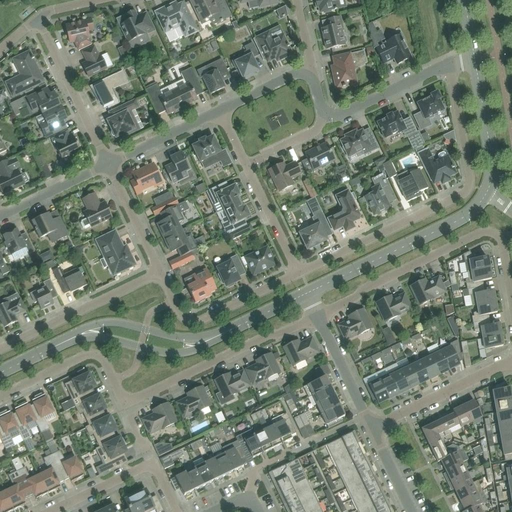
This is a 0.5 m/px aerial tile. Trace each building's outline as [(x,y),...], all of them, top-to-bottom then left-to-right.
[(191,0),(190,1),(200,22),(210,17),(214,18),(216,23),(220,21),(220,22),(223,21),(222,20),(230,16),(222,0),(191,0)] [(319,5),(318,5),(320,13),(323,12),(324,13),(330,12),(330,11),(334,10),(336,10),(336,9),(339,8),(337,0),(316,0),(317,2),(318,1),(319,5)] [(175,3),(163,8),(154,13),(165,34),(179,27),(185,38),(198,32),(184,2),(177,6),(175,3)] [(285,6),(279,9),(279,13),(285,15),(287,14),(285,6)] [(133,12),(127,15),(126,15),(126,16),(118,20),(121,27),(121,26),(125,35),(129,45),(131,47),(134,47),(137,46),(138,44),(138,41),(146,37),(145,34),(153,31),(145,14),(137,18),(133,12)] [(328,28),(321,29),(323,37),(324,37),(325,42),(324,42),(326,50),(345,45),(344,44),(345,44),(346,43),(347,42),(346,38),(345,37),(344,36),(342,28),(340,17),(326,21),(328,28)] [(93,30),(93,29),(91,20),(85,21),(81,22),(80,21),(78,21),(77,21),(76,22),(75,24),(65,26),(69,43),(74,42),(78,51),(91,45),(88,39),(89,38),(87,31),(93,30)] [(370,35),(376,33),(372,23),(368,25),(370,35)] [(277,62),(281,60),(290,56),(288,52),(290,51),(288,47),(289,47),(288,45),(287,45),(283,35),(272,41),(268,32),(255,39),(256,39),(253,40),(263,61),(265,59),(267,63),(275,59),(277,62)] [(117,33),(111,36),(114,43),(121,40),(117,33)] [(396,65),(411,58),(404,42),(405,42),(401,34),(391,38),(392,40),(385,43),(386,43),(375,48),(383,65),(390,61),(390,60),(393,59),(396,65)] [(215,41),(210,44),(214,52),(219,49),(215,41)] [(252,43),(244,47),(246,52),(244,52),(243,55),(245,58),(240,60),(237,59),(233,61),(233,64),(234,67),(237,68),(238,70),(240,75),(242,79),(243,78),(246,80),(249,78),(250,75),(259,71),(252,59),(258,56),(252,43)] [(98,57),(93,47),(82,52),(87,62),(82,65),(88,78),(106,69),(100,56),(98,57)] [(372,47),(365,48),(367,56),(374,55),(372,47)] [(12,59),(20,76),(5,83),(12,97),(45,81),(29,50),(12,59)] [(174,51),(169,54),(172,60),(179,57),(176,52),(174,51)] [(349,54),(333,58),(335,67),(333,67),(335,75),(333,75),(334,79),(333,80),(334,84),(335,85),(336,89),(352,85),(356,84),(353,70),(366,63),(363,51),(349,55),(349,54)] [(184,55),(177,58),(180,63),(183,64),(187,62),(184,55)] [(209,74),(202,77),(210,94),(224,88),(218,75),(227,71),(221,59),(205,67),(209,74)] [(181,88),(174,92),(183,109),(192,105),(191,104),(197,101),(195,97),(203,93),(191,68),(180,73),(186,85),(181,87),(181,88)] [(238,70),(231,73),(234,78),(240,75),(238,70)] [(93,88),(92,89),(96,97),(97,96),(100,103),(103,109),(106,107),(107,109),(119,104),(115,96),(112,89),(122,85),(119,81),(125,78),(122,71),(100,82),(102,84),(93,87),(93,88)] [(183,109),(174,92),(167,95),(167,94),(162,97),(156,85),(145,90),(157,115),(165,111),(167,115),(173,112),(174,114),(183,109)] [(42,115),(60,107),(54,94),(50,96),(47,89),(26,99),(33,112),(39,109),(42,115)] [(431,97),(420,103),(417,104),(421,113),(414,116),(420,130),(431,125),(428,119),(433,117),(432,116),(443,110),(438,100),(440,99),(437,92),(430,95),(431,97)] [(126,136),(135,131),(139,130),(134,120),(130,111),(138,107),(134,100),(120,106),(110,111),(108,112),(112,119),(107,121),(111,130),(110,131),(110,133),(111,134),(112,135),(113,136),(114,137),(115,139),(125,134),(126,136)] [(45,138),(58,131),(66,128),(62,121),(66,119),(60,107),(42,115),(45,122),(39,125),(45,138)] [(406,137),(416,132),(409,119),(402,122),(397,112),(391,115),(391,114),(390,115),(390,116),(387,117),(387,116),(386,117),(387,118),(377,123),(384,139),(397,133),(398,134),(403,131),(406,137)] [(348,157),(361,151),(364,155),(378,148),(371,133),(364,136),(362,130),(357,133),(356,131),(344,136),(345,138),(340,141),(342,146),(342,148),(344,151),(345,152),(348,157)] [(451,142),(455,140),(453,131),(443,136),(445,139),(451,142)] [(62,161),(63,163),(65,163),(67,163),(69,161),(69,160),(69,158),(68,157),(80,151),(73,136),(70,138),(67,132),(52,140),(62,161)] [(427,133),(421,135),(425,144),(431,141),(427,133)] [(192,147),(199,163),(201,162),(204,169),(220,162),(223,167),(231,163),(225,150),(220,152),(213,137),(205,140),(204,139),(198,142),(199,143),(192,147)] [(326,143),(319,147),(304,154),(307,159),(301,162),(307,174),(335,161),(326,143)] [(429,148),(424,151),(422,146),(415,149),(430,181),(432,180),(433,184),(440,181),(442,184),(443,183),(448,181),(450,180),(448,177),(455,174),(453,168),(453,166),(452,166),(447,157),(446,157),(444,153),(442,153),(438,154),(438,157),(439,160),(436,162),(429,148)] [(165,167),(165,168),(173,184),(177,182),(179,181),(180,184),(194,178),(187,165),(189,164),(186,159),(184,160),(181,153),(170,158),(173,164),(165,167)] [(385,156),(379,159),(382,165),(387,163),(385,156)] [(0,164),(0,173),(2,177),(1,177),(0,177),(0,189),(2,195),(24,185),(23,184),(17,171),(20,169),(21,168),(16,158),(8,162),(8,161),(0,164)] [(385,171),(389,179),(396,176),(389,162),(387,163),(382,165),(385,171)] [(300,174),(295,163),(288,166),(289,167),(285,169),(283,164),(268,171),(279,192),(293,185),(290,179),(300,174)] [(46,165),(40,168),(45,180),(52,177),(46,165)] [(153,165),(133,175),(135,180),(130,183),(136,195),(142,193),(141,190),(153,184),(154,187),(162,183),(153,165)] [(377,168),(379,173),(385,171),(382,165),(377,168)] [(346,170),(335,175),(340,185),(351,180),(346,170)] [(410,177),(397,183),(407,202),(420,196),(419,193),(427,189),(418,170),(409,174),(410,177)] [(364,199),(365,201),(366,202),(368,207),(369,206),(374,216),(390,208),(384,195),(390,192),(395,201),(396,200),(382,174),(382,175),(372,180),(376,187),(371,189),(373,193),(363,198),(364,199)] [(309,179),(303,182),(311,199),(314,198),(317,196),(309,179)] [(227,189),(224,183),(206,192),(213,205),(219,202),(223,210),(217,213),(239,202),(236,196),(239,195),(238,193),(239,192),(237,188),(235,187),(234,186),(227,189)] [(351,222),(356,220),(357,219),(358,215),(347,192),(336,197),(342,210),(341,214),(329,220),(334,231),(343,226),(345,232),(353,228),(351,222)] [(82,229),(85,230),(111,218),(104,203),(98,206),(96,202),(98,202),(94,194),(82,200),(88,211),(84,213),(87,218),(81,221),(80,224),(82,229)] [(160,214),(176,206),(178,205),(175,198),(160,205),(164,212),(160,214)] [(299,234),(307,250),(327,241),(323,234),(331,231),(314,198),(311,199),(306,202),(314,217),(312,218),(315,226),(310,229),(308,225),(306,224),(304,224),(300,226),(299,227),(298,229),(300,233),(299,234)] [(163,221),(157,225),(163,239),(181,230),(177,223),(183,221),(180,214),(189,210),(185,202),(176,206),(164,212),(160,214),(163,221)] [(242,208),(239,202),(217,213),(217,214),(223,210),(227,218),(222,221),(221,223),(227,235),(228,235),(240,228),(245,226),(242,220),(245,219),(249,216),(249,215),(249,213),(247,209),(245,209),(245,207),(242,208)] [(51,222),(48,214),(32,222),(35,229),(34,230),(35,232),(36,231),(40,238),(52,232),(56,241),(69,235),(60,217),(51,222)] [(170,253),(177,250),(181,257),(206,245),(202,237),(193,241),(190,235),(192,234),(189,227),(181,230),(163,239),(170,253)] [(228,235),(231,241),(244,235),(240,228),(228,235)] [(17,229),(3,236),(6,242),(4,243),(10,256),(26,248),(29,255),(34,252),(27,237),(22,240),(17,229)] [(135,266),(130,256),(126,246),(122,247),(115,231),(95,241),(99,249),(102,247),(111,265),(108,267),(113,276),(135,266)] [(71,241),(63,245),(66,250),(74,246),(71,241)] [(83,245),(76,249),(80,256),(84,254),(83,252),(84,250),(85,249),(83,245)] [(266,248),(258,253),(245,258),(253,275),(274,265),(266,248)] [(465,263),(467,273),(471,272),(489,269),(487,258),(476,260),(475,254),(472,256),(470,252),(462,255),(464,259),(465,263)] [(194,260),(190,253),(169,263),(172,271),(178,268),(194,260)] [(0,269),(3,276),(9,273),(0,254),(0,269)] [(237,277),(244,274),(236,256),(218,265),(219,266),(216,268),(217,269),(220,274),(218,275),(222,284),(224,283),(226,287),(227,286),(228,288),(233,285),(233,283),(239,280),(237,277)] [(53,261),(46,264),(49,270),(55,267),(53,261)] [(70,294),(74,292),(86,286),(80,272),(79,273),(78,274),(76,269),(63,275),(60,268),(53,271),(64,295),(70,292),(70,294)] [(195,283),(187,287),(195,304),(199,302),(199,303),(205,300),(205,299),(207,298),(211,296),(210,295),(209,293),(216,290),(206,269),(192,276),(195,283)] [(489,269),(471,272),(467,273),(468,278),(466,279),(465,280),(465,281),(465,283),(467,290),(483,287),(480,287),(479,282),(487,280),(491,280),(490,279),(489,269)] [(456,285),(454,272),(448,273),(450,286),(456,285)] [(413,286),(410,287),(419,306),(433,299),(433,298),(445,292),(438,278),(426,284),(424,280),(419,283),(418,281),(412,284),(413,286)] [(41,311),(41,310),(53,304),(53,305),(54,304),(52,300),(58,297),(50,279),(43,283),(45,287),(30,294),(34,303),(37,302),(41,311)] [(472,306),(477,305),(494,302),(493,291),(481,293),(480,288),(483,287),(467,290),(462,291),(463,297),(470,296),(472,306)] [(376,303),(385,322),(399,315),(399,314),(410,309),(404,295),(392,300),(390,297),(376,303)] [(0,318),(4,328),(17,322),(14,316),(17,315),(25,311),(19,300),(9,305),(8,303),(0,306),(0,318)] [(496,313),(496,312),(494,302),(477,305),(478,312),(473,314),(473,316),(471,317),(472,323),(489,320),(486,321),(485,315),(496,313)] [(445,306),(446,316),(454,313),(453,305),(445,306)] [(338,326),(345,340),(357,334),(358,335),(372,329),(362,310),(360,311),(359,309),(353,312),(354,314),(349,317),(350,320),(338,326)] [(454,316),(447,319),(457,334),(462,334),(454,316)] [(489,320),(472,323),(474,330),(474,332),(476,334),(481,333),(482,339),(500,336),(499,326),(498,325),(495,325),(487,327),(486,321),(489,321),(489,320)] [(492,356),(491,349),(502,347),(500,336),(482,339),(486,359),(492,356)] [(306,359),(318,353),(311,339),(299,345),(298,341),(284,348),(293,366),(307,360),(306,359)] [(449,344),(439,349),(449,370),(459,365),(458,362),(464,359),(463,355),(463,353),(460,354),(458,340),(449,344)] [(449,370),(439,349),(429,354),(439,375),(449,370)] [(279,373),(270,354),(268,355),(267,353),(261,356),(262,358),(256,361),(258,365),(246,370),(253,384),(265,379),(265,380),(279,373)] [(439,375),(429,354),(419,359),(429,380),(439,375)] [(429,380),(419,359),(408,364),(419,385),(429,380)] [(419,385),(408,364),(398,369),(408,390),(419,385)] [(408,390),(398,369),(388,374),(398,395),(408,390)] [(80,378),(65,385),(72,400),(76,398),(79,405),(75,407),(99,396),(99,395),(97,396),(96,397),(92,389),(94,389),(95,388),(92,381),(94,380),(91,374),(89,375),(89,374),(85,375),(83,370),(77,373),(80,378)] [(229,374),(215,381),(220,393),(216,395),(221,406),(234,399),(232,396),(238,393),(237,392),(249,386),(242,372),(231,378),(229,374)] [(378,379),(388,400),(398,395),(388,374),(378,379)] [(311,396),(331,387),(331,386),(330,387),(328,382),(329,382),(327,378),(326,379),(325,377),(307,386),(312,395),(311,396)] [(378,379),(368,384),(365,385),(373,403),(376,401),(378,405),(388,400),(378,379)] [(504,382),(492,388),(494,402),(511,399),(510,388),(505,389),(504,382)] [(184,417),(196,412),(196,413),(210,406),(201,387),(187,394),(189,398),(177,404),(184,417)] [(331,387),(311,396),(312,396),(317,405),(335,397),(334,395),(335,395),(333,391),(332,392),(330,387),(331,387)] [(34,405),(28,407),(38,426),(41,433),(45,442),(53,438),(49,429),(43,417),(53,412),(44,395),(42,396),(41,394),(34,397),(35,399),(37,403),(34,405)] [(289,394),(283,397),(288,407),(294,404),(289,394)] [(100,397),(99,396),(75,407),(79,414),(84,412),(87,418),(86,418),(89,426),(86,428),(109,417),(106,418),(102,411),(106,409),(102,403),(104,402),(101,396),(100,397)] [(336,398),(335,397),(317,405),(321,415),(320,415),(320,416),(340,406),(339,406),(337,402),(338,401),(336,398)] [(474,400),(477,406),(483,403),(480,397),(474,400)] [(511,410),(511,402),(511,399),(494,402),(496,413),(511,410)] [(474,401),(463,406),(471,423),(482,418),(474,401)] [(16,413),(11,416),(20,435),(23,441),(32,437),(28,431),(38,426),(28,407),(27,403),(25,404),(25,403),(18,406),(19,407),(18,408),(19,412),(16,413)] [(149,434),(161,428),(162,429),(176,423),(167,404),(153,411),(155,414),(143,420),(149,434)] [(321,416),(328,429),(342,422),(341,418),(344,417),(343,415),(344,414),(343,411),(342,411),(340,407),(340,406),(320,416),(321,416)] [(463,406),(453,411),(461,428),(471,423),(463,406)] [(511,410),(496,413),(498,424),(511,421),(511,410)] [(11,439),(20,435),(11,416),(9,412),(7,413),(6,411),(0,413),(0,437),(6,450),(14,446),(11,439)] [(460,428),(461,428),(453,411),(444,415),(446,418),(438,422),(443,432),(449,430),(459,425),(460,428)] [(294,430),(286,414),(271,421),(273,425),(282,445),(283,445),(282,444),(292,439),(290,436),(296,433),(294,430)] [(304,414),(299,416),(304,427),(310,425),(304,414)] [(299,430),(304,427),(299,416),(293,419),(299,430)] [(96,450),(120,439),(119,438),(116,440),(113,432),(116,431),(113,424),(114,423),(112,417),(110,418),(109,417),(86,428),(89,436),(94,433),(97,439),(96,440),(100,448),(96,450)] [(511,421),(498,424),(500,434),(511,432),(511,421)] [(421,429),(429,446),(440,441),(437,435),(443,432),(438,422),(421,429)] [(273,426),(263,431),(272,449),(281,444),(282,445),(273,425),(272,425),(273,426)] [(253,435),(251,431),(236,438),(238,443),(245,458),(243,454),(249,452),(252,458),(262,454),(262,455),(263,454),(253,435)] [(254,435),(253,434),(253,435),(263,454),(263,453),(272,449),(263,431),(254,435)] [(327,445),(332,456),(359,443),(356,444),(351,434),(354,433),(354,432),(327,445)] [(511,432),(500,434),(502,445),(511,443),(511,432)] [(245,458),(238,443),(236,438),(235,438),(237,441),(222,448),(222,449),(233,473),(234,473),(233,472),(238,470),(238,471),(242,469),(241,468),(243,467),(240,460),(245,458)] [(120,440),(120,439),(96,450),(100,457),(104,455),(107,461),(104,462),(108,471),(127,462),(123,454),(126,452),(123,446),(125,445),(122,439),(120,440)] [(448,457),(440,441),(429,446),(437,462),(457,453),(457,452),(448,457)] [(359,443),(332,456),(338,467),(364,454),(362,455),(357,445),(359,443)] [(511,443),(502,445),(505,462),(511,460),(511,443)] [(52,455),(64,481),(72,477),(74,480),(71,481),(71,482),(84,476),(75,459),(66,463),(60,451),(58,452),(54,444),(48,447),(52,455)] [(153,446),(158,457),(173,450),(171,445),(158,444),(153,446)] [(223,477),(225,476),(225,477),(229,475),(228,474),(233,472),(233,473),(222,449),(212,454),(214,459),(223,477)] [(457,453),(437,462),(437,463),(440,461),(445,471),(462,463),(468,460),(463,450),(459,451),(459,452),(457,453)] [(162,465),(172,461),(178,458),(175,452),(160,460),(162,465)] [(364,454),(338,467),(343,478),(370,465),(369,464),(367,466),(362,455),(365,454),(364,454)] [(64,481),(52,455),(43,459),(49,471),(40,476),(48,493),(60,487),(57,488),(56,485),(64,481)] [(222,478),(223,477),(214,459),(205,463),(205,462),(204,463),(214,482),(214,481),(218,479),(219,480),(222,479),(222,478)] [(273,484),(274,484),(303,470),(298,459),(268,473),(269,474),(271,472),(276,483),(273,484)] [(203,486),(205,486),(206,487),(209,485),(209,484),(213,482),(213,483),(214,482),(204,463),(204,464),(195,468),(203,486)] [(443,474),(447,483),(450,481),(467,473),(462,463),(445,471),(446,473),(443,474)] [(370,465),(343,478),(348,488),(375,476),(375,475),(372,477),(367,466),(370,465)] [(17,472),(29,498),(37,494),(39,497),(36,498),(36,499),(48,493),(40,476),(31,480),(25,468),(17,472)] [(91,468),(86,470),(90,479),(96,477),(91,468)] [(202,487),(203,486),(195,468),(185,473),(185,472),(194,492),(194,491),(198,489),(199,490),(202,488),(202,487)] [(304,471),(303,470),(274,484),(277,483),(281,493),(279,495),(306,482),(301,472),(304,471)] [(5,493),(13,510),(25,504),(25,503),(22,505),(21,502),(29,498),(17,472),(8,476),(14,488),(5,493)] [(194,492),(185,472),(184,472),(185,473),(169,480),(175,492),(180,489),(184,496),(185,495),(186,496),(189,494),(189,493),(193,491),(194,492)] [(467,473),(450,481),(447,483),(451,491),(454,490),(455,492),(472,484),(467,473)] [(375,476),(348,488),(353,499),(380,486),(377,487),(372,477),(375,476)] [(472,484),(455,492),(460,502),(482,491),(477,481),(472,484)] [(279,495),(282,494),(287,504),(284,505),(284,506),(311,493),(306,482),(279,495)] [(380,486),(353,499),(358,510),(385,497),(382,498),(377,488),(380,487),(380,486)] [(143,511),(151,511),(155,510),(155,511),(160,511),(163,511),(157,499),(151,502),(145,490),(143,491),(143,489),(143,488),(133,492),(143,511)] [(465,511),(482,504),(487,501),(482,491),(460,502),(465,511),(464,511),(465,511)] [(123,511),(143,511),(133,492),(125,497),(125,498),(126,498),(126,499),(124,500),(129,509),(123,511)] [(8,511),(13,510),(5,493),(0,495),(0,511),(2,511),(8,511)] [(284,506),(287,505),(290,511),(298,511),(316,504),(311,493),(284,506)] [(385,497),(358,510),(359,511),(381,511),(390,508),(388,509),(383,499),(385,497)]
